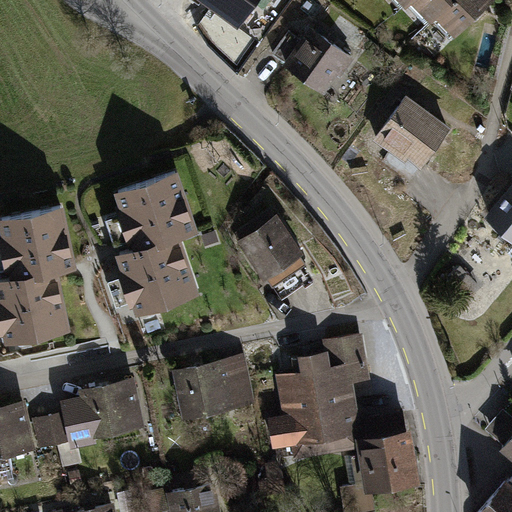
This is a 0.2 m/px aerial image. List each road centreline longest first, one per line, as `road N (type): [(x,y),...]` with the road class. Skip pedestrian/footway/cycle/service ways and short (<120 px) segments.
road 1 (tertiary): [(116,0),(292,159),(393,296)]
road 2 (residential): [(393,296),(358,312),(0,382)]
road 3 (tertiary): [(393,296),(438,434)]
